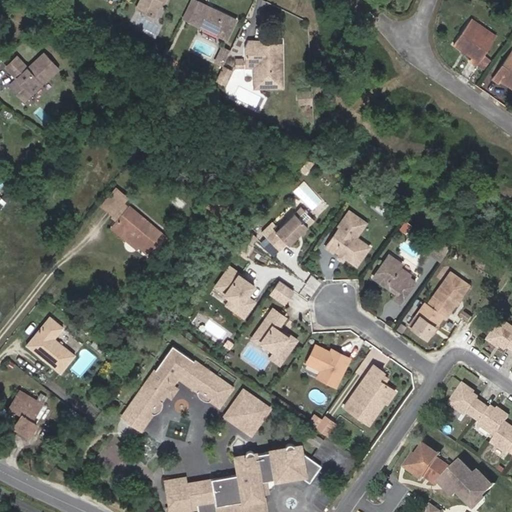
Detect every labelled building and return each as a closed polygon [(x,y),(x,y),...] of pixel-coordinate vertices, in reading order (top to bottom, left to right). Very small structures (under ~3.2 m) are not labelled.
[(155,17),(161,4),(160,3),(160,0),(162,0),(166,1),(166,0),(141,0),(138,9),(155,17)] [(199,0),(192,0),(184,16),(191,20),(201,1),(199,0)] [(206,27),(221,34),(229,38),(238,19),(201,1),(191,20),(206,27)] [(475,63),(483,53),(495,35),(473,19),(455,44),(472,57),(470,60),(475,63)] [(74,30),(83,34),(86,27),(77,22),(74,30)] [(221,34),(206,27),(203,34),(217,41),(221,34)] [(265,81),(265,87),(281,87),(281,44),(272,44),(263,44),(263,40),(250,40),(246,48),(246,66),(254,66),(254,75),(259,81),(265,81)] [(223,68),(230,53),(224,50),(216,65),(223,68)] [(19,51),(8,62),(15,69),(16,68),(25,60),(26,59),(19,51)] [(21,74),(11,82),(26,99),(60,68),(45,52),(30,65),(21,74)] [(475,63),(483,69),(490,58),(483,53),(475,63)] [(511,55),(510,54),(493,79),(498,83),(500,80),(511,87),(511,55)] [(171,71),(175,64),(166,59),(162,67),(171,71)] [(25,60),(16,68),(21,74),(30,65),(25,60)] [(216,83),(225,88),(233,73),(223,68),(216,83)] [(254,87),(265,87),(265,81),(259,81),(254,75),(254,87)] [(311,102),(311,91),(299,92),(299,103),(311,102)] [(297,168),(302,172),(309,163),(304,160),(297,168)] [(115,212),(124,201),(128,197),(116,186),(100,204),(112,215),(115,212)] [(211,201),(220,209),(232,195),(223,187),(211,201)] [(116,222),(141,245),(150,253),(165,237),(124,201),(115,212),(121,217),(117,221),(116,222)] [(211,201),(208,204),(218,212),(220,209),(211,201)] [(271,229),(263,237),(275,250),(284,243),(286,245),(311,221),(298,207),(273,232),(271,229)] [(339,227),(325,247),(333,253),(335,250),(355,264),(367,247),(355,238),(361,231),(350,223),(355,216),(348,211),(337,225),(339,227)] [(115,212),(112,215),(111,216),(117,221),(121,217),(115,212)] [(350,223),(361,231),(366,224),(355,216),(350,223)] [(137,250),(141,245),(116,222),(111,227),(137,250)] [(233,248),(242,254),(248,245),(239,239),(233,248)] [(446,248),(433,239),(425,251),(438,261),(446,248)] [(389,288),(396,292),(395,294),(391,299),(398,304),(414,282),(407,277),(409,275),(398,267),(400,264),(387,254),(375,272),(388,281),(389,288)] [(237,305),(233,312),(241,317),(252,302),(244,296),(251,285),(240,278),(239,280),(235,277),(237,274),(227,266),(213,286),(223,293),(222,294),(229,299),(237,305)] [(395,294),(396,292),(389,288),(388,281),(375,272),(371,277),(395,294)] [(449,272),(444,280),(449,284),(454,276),(449,272)] [(457,297),(459,297),(467,285),(454,276),(449,284),(444,280),(426,305),(442,317),(444,319),(455,303),(454,301),(457,297)] [(276,280),(267,293),(282,302),(291,289),(276,280)] [(229,299),(224,305),(233,312),(237,305),(229,299)] [(442,317),(426,305),(424,304),(409,326),(427,339),(431,333),(431,330),(433,327),(435,327),(442,317)] [(285,338),(279,333),(275,330),(282,319),(277,316),(279,313),(271,308),(255,331),(262,336),(258,341),(272,350),(267,357),(277,364),(294,340),(287,335),(285,338)] [(461,314),(463,316),(468,320),(472,315),(464,310),(461,314)] [(60,372),(75,354),(54,337),(63,327),(50,316),(27,344),(60,372)] [(511,350),(511,326),(503,320),(489,341),(495,345),(497,343),(503,347),(508,351),(509,349),(511,350)] [(249,338),(256,344),(258,341),(262,336),(255,331),(249,338)] [(140,420),(144,422),(151,413),(152,414),(155,413),(157,411),(159,408),(160,401),(159,400),(164,393),(170,385),(172,381),(167,378),(171,373),(173,375),(175,373),(180,376),(178,379),(195,390),(195,395),(197,397),(201,399),(207,400),(208,399),(217,405),(230,386),(170,346),(120,416),(135,427),(138,423),(140,420)] [(334,352),(333,355),(327,353),(312,346),(303,366),(316,372),(321,374),(319,378),(334,385),(346,358),(334,352)] [(371,402),(382,400),(385,402),(393,391),(377,379),(383,371),(372,363),(343,405),(361,417),(371,402)] [(171,373),(167,378),(172,381),(176,377),(178,379),(180,376),(175,373),(173,375),(171,373)] [(170,385),(164,393),(169,396),(174,388),(170,385)] [(477,396),(471,392),(472,390),(465,385),(451,405),(469,418),(471,415),(478,420),(487,406),(480,401),(482,399),(477,396)] [(13,427),(28,436),(36,424),(31,420),(46,396),(41,393),(36,400),(20,390),(10,408),(21,415),(13,427)] [(242,395),(239,393),(225,411),(230,415),(227,419),(243,430),(246,426),(251,430),(264,412),(259,408),(261,405),(244,392),(242,395)] [(371,402),(361,417),(367,422),(382,400),(371,402)] [(504,415),(498,410),(493,407),(492,409),(487,406),(478,420),(483,424),(481,426),(498,438),(509,422),(511,417),(505,413),(504,415)] [(320,420),(313,415),(307,423),(314,428),(320,420)] [(333,424),(323,416),(320,420),(314,428),(325,436),(333,424)] [(138,423),(135,427),(139,429),(144,422),(140,420),(138,423)] [(511,424),(509,422),(498,438),(494,443),(511,454),(511,453),(511,424)] [(438,453),(423,442),(408,463),(414,467),(411,471),(420,477),(424,472),(435,484),(438,481),(440,484),(444,480),(455,492),(456,491),(460,487),(466,493),(462,497),(470,506),(492,485),(477,470),(473,473),(459,459),(451,467),(436,456),(438,453)] [(254,511),(261,511),(259,493),(257,487),(257,483),(256,480),(295,473),(306,481),(318,465),(297,450),(291,451),(290,444),(287,443),(285,443),(283,444),(282,446),(283,448),(252,453),(250,451),(248,450),(245,450),(243,452),(242,455),(234,456),(236,465),(245,464),(246,470),(246,472),(237,473),(209,478),(212,499),(195,502),(196,510),(196,511),(254,511)] [(414,467),(408,463),(405,467),(411,471),(414,467)] [(236,465),(237,473),(246,472),(246,470),(245,464),(236,465)] [(181,511),(188,511),(184,482),(183,477),(163,480),(168,511),(181,511)] [(196,510),(195,502),(212,499),(209,478),(184,482),(188,511),(196,510)] [(444,480),(440,484),(451,495),(455,492),(444,480)] [(257,487),(259,493),(265,492),(263,482),(257,483),(257,487)] [(460,487),(456,491),(462,497),(466,493),(460,487)]
